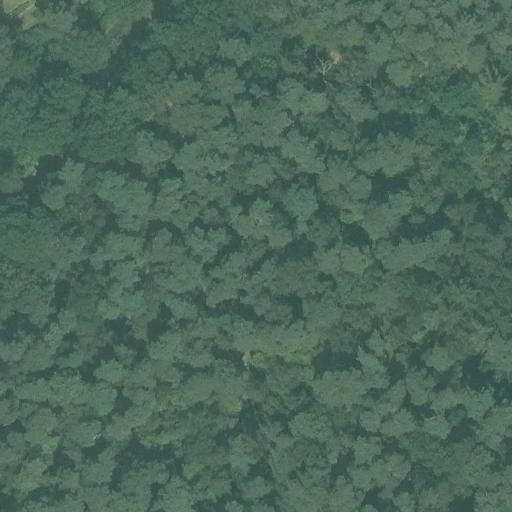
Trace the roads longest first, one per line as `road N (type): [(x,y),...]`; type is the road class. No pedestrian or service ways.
road 1 (unknown): [(0,321),(65,253),(106,178),(235,52),(259,0)]
road 2 (unclassified): [(0,216),(183,0)]
